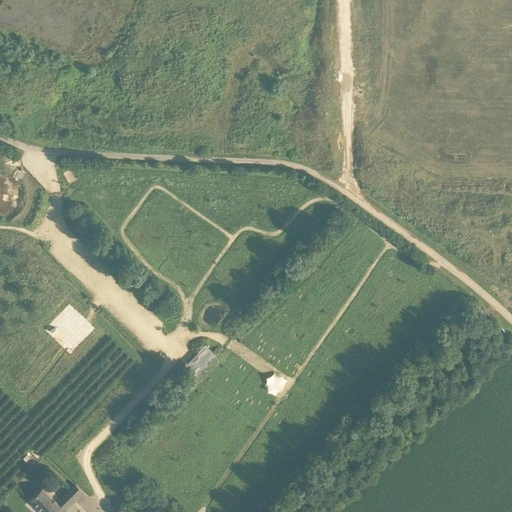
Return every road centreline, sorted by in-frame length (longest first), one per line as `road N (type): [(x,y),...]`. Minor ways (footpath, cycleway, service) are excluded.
road 1 (residential): [(511,322),(444,262),(307,167),(43,148)]
road 2 (track): [(344,0),(344,193)]
